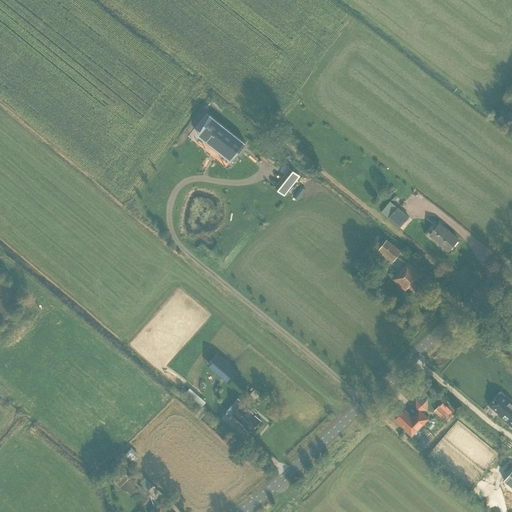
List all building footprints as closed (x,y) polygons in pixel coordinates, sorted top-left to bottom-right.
[(233,158),(246,142),(215,117),(202,134),(233,158)] [(286,197),(298,175),(286,168),(273,191),(286,197)] [(389,218),(398,208),(391,201),(382,212),(389,218)] [(389,218),(399,227),(409,217),(398,208),(389,218)] [(458,239),(440,224),(430,235),(434,238),(448,251),(458,239)] [(393,262),(401,251),(387,240),(379,251),(393,262)] [(393,279),(405,290),(408,286),(417,294),(424,285),(418,280),(422,275),(408,262),(393,279)] [(227,383),(234,374),(219,361),(214,367),(220,372),(218,375),(227,383)] [(190,387),(185,392),(195,402),(200,396),(190,387)] [(511,401),(500,392),(488,406),(499,415),(498,415),(511,427),(511,401)] [(227,411),(232,415),(246,426),(244,428),(249,432),(250,430),(251,431),(260,420),(251,412),(253,410),(243,402),(240,405),(235,401),(227,411)] [(395,419),(406,429),(405,430),(412,436),(428,419),(419,410),(412,417),(404,410),(395,419)] [(425,446),(429,442),(423,437),(417,444),(422,448),(423,448),(425,446)] [(130,447),(123,453),(131,462),(138,456),(130,447)] [(146,490),(150,485),(141,477),(137,483),(146,490)] [(133,480),(123,490),(138,504),(148,493),(133,480)]
